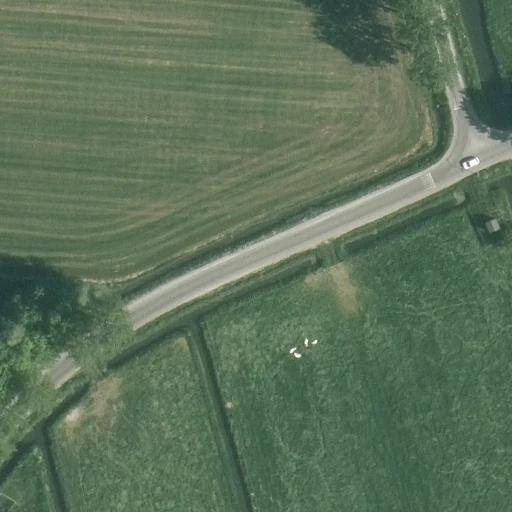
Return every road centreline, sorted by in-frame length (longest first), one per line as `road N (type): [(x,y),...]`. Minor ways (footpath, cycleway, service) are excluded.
road 1 (unclassified): [(0,423),(23,389),(73,349),(474,162)]
road 2 (unclassified): [(474,162),(433,0)]
